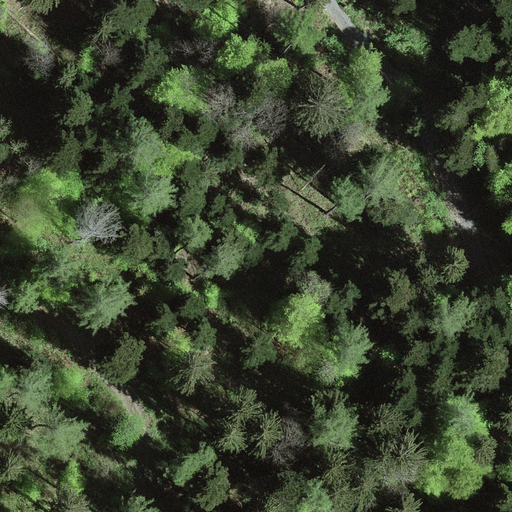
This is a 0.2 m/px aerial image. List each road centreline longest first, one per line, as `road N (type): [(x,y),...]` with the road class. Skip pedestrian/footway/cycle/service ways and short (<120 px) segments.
road 1 (track): [(337,0),(412,96),(511,335)]
road 2 (track): [(142,511),(141,424),(126,397),(72,333),(0,279)]
